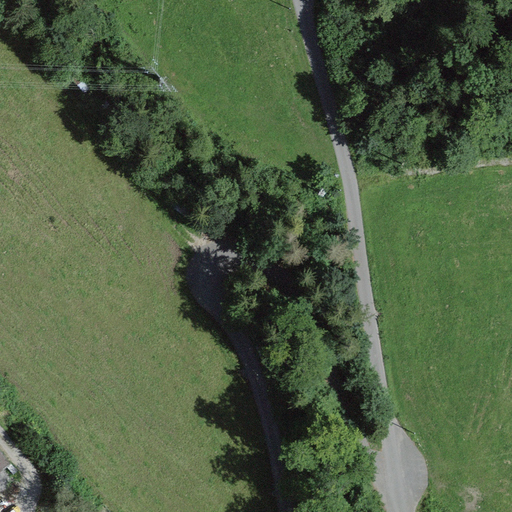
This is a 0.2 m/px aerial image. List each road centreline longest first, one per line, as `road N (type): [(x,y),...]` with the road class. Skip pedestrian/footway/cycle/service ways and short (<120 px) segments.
road 1 (unclassified): [(389,450),(288,291),(263,264),(237,253),(213,257),(204,279),(268,400),(269,511)]
road 2 (unclassified): [(302,0),(353,197),(389,450)]
